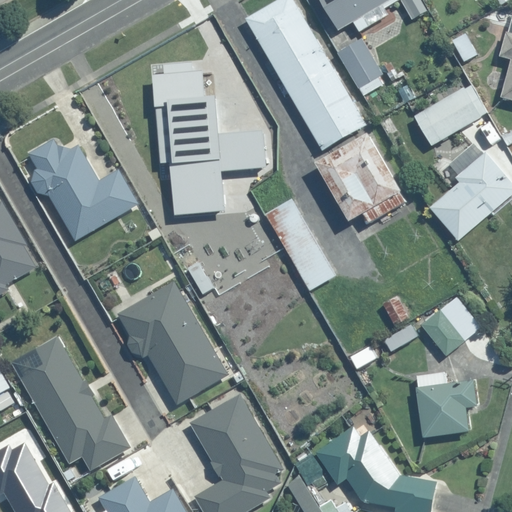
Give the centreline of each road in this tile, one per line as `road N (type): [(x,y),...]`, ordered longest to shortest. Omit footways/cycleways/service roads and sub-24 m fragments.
road 1 (residential): [(0,165),(160,437)]
road 2 (primary): [(107,0),(0,62)]
